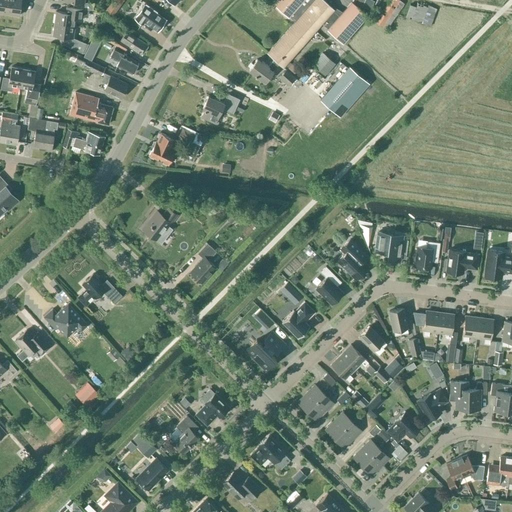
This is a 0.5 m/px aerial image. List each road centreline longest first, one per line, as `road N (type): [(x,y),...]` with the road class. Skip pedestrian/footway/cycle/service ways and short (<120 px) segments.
road 1 (residential): [(511,301),(381,290),(266,403)]
road 2 (unclassified): [(266,403),(77,215)]
road 3 (tertiary): [(77,215),(182,40),(216,0)]
road 4 (residential): [(511,435),(469,430),(440,441),(374,508)]
road 5 (residential): [(159,511),(266,403)]
road 6 (residential): [(266,403),(374,508)]
